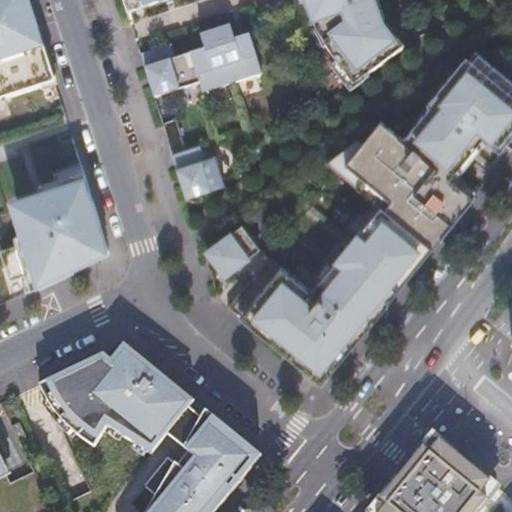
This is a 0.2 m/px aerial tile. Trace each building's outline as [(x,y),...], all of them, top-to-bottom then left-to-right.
[(28,0),(0,0),(0,96),(4,95),(6,99),(43,88),(41,83),(54,79),(28,0)] [(155,0),(122,0),(127,13),(157,3),(155,0)] [(305,0),(317,29),(354,87),(403,50),(386,28),(382,0),(378,0),(377,0),(376,0),(305,0)] [(215,31),(232,83),(262,74),(253,45),(238,50),(234,39),(230,26),(215,31)] [(208,60),(193,65),(199,84),(202,93),(232,83),(215,31),(200,35),(204,49),(208,60)] [(234,39),(238,50),(253,45),(249,34),(234,39)] [(171,45),(140,55),(154,98),(199,84),(193,65),(189,54),(176,58),(171,45)] [(204,49),(189,54),(193,65),(208,60),(204,49)] [(511,135),(511,92),(468,59),(405,143),(380,122),(345,163),(435,242),(473,198),(448,182),(482,137),(502,150),(511,135)] [(66,119),(62,106),(53,109),(57,122),(66,119)] [(163,124),(172,154),(185,149),(176,120),(163,124)] [(172,154),(187,198),(187,199),(192,201),(195,201),(203,200),(206,198),(211,194),(214,190),(213,188),(225,184),(215,155),(205,158),(200,145),(185,149),(172,154)] [(109,252),(83,171),(50,182),(56,202),(20,214),(26,233),(14,236),(17,244),(2,249),(11,278),(21,275),(26,292),(109,252)] [(42,196),(16,204),(20,214),(56,202),(50,182),(39,186),(42,196)] [(280,269),(240,319),(316,379),(417,252),(380,219),(365,236),(355,233),(334,260),(339,268),(310,304),(283,280),(285,273),(280,269)] [(202,253),(227,283),(249,258),(231,233),(202,253)] [(226,308),(240,319),(280,269),(257,248),(249,258),(227,283),(218,293),(226,308)] [(121,351),(86,402),(159,452),(194,402),(121,351)] [(145,511),(213,511),(261,456),(202,416),(145,511)] [(477,511),(498,487),(435,435),(408,468),(372,511),(477,511)] [(0,511),(0,475),(9,472),(0,453),(0,511)]
